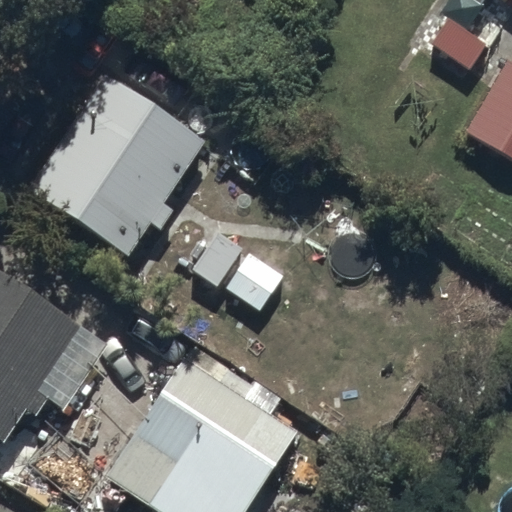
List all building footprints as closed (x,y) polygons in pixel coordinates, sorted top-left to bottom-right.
[(511,0),(467,0),(482,10),(488,0),(502,0),(511,6),(511,0)] [(511,70),(508,68),(468,140),(511,164),(511,70)] [(206,150),(111,84),(27,203),(120,269),(150,227),(160,234),(173,216),(164,210),(206,150)] [(110,352),(0,281),(0,452),(5,455),(27,420),(37,426),(47,410),(66,422),(110,352)] [(190,349),(103,482),(149,511),(249,511),(297,439),(247,406),(256,393),(190,349)]
